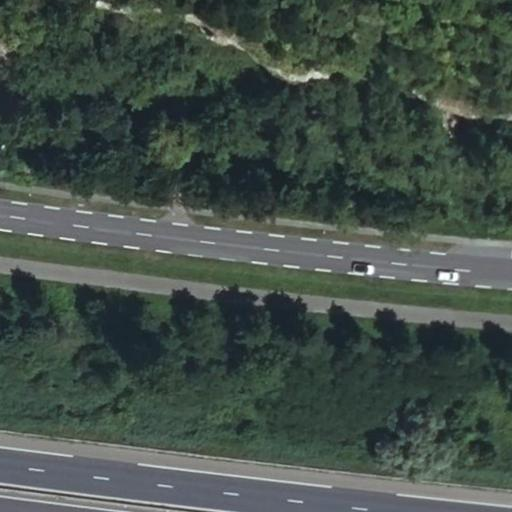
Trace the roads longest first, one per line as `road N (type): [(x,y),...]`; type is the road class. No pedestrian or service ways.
road 1 (secondary): [(0,213),(511,273)]
road 2 (motorway): [(365,511),(0,466)]
